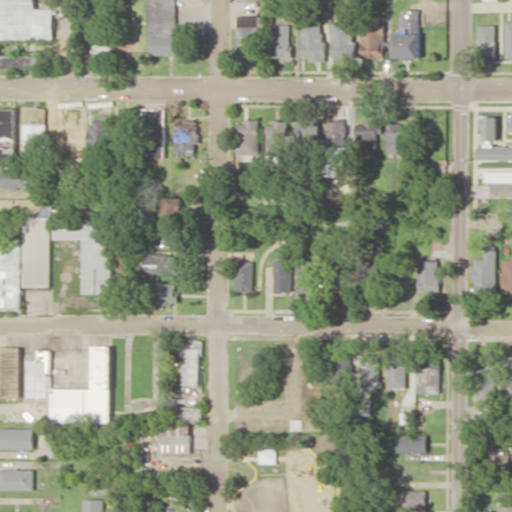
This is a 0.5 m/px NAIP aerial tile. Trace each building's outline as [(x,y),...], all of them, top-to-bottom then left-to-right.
[(0,0),(0,38),(54,39),(54,9),(36,9),(35,0),(0,0)] [(148,0),(149,55),(181,54),(181,36),(177,36),(176,0),(148,0)] [(420,58),(420,9),(401,9),(401,33),(394,33),(394,57),(420,58)] [(258,57),(260,15),(238,15),(237,57),(258,57)] [(324,59),(325,23),(303,23),(302,59),(324,59)] [(333,57),(355,57),(355,23),(332,23),(333,57)] [(292,57),(291,24),(271,24),(271,57),(292,57)] [(477,25),(478,57),(497,57),(496,24),(477,25)] [(363,25),(362,57),(383,58),(384,26),(363,25)] [(93,52),(109,53),(110,29),(94,28),(93,52)] [(0,55),(0,66),(38,65),(38,55),(0,55)] [(46,106),(24,106),(25,154),(47,154),(46,106)] [(129,121),(142,120),(140,107),(121,108),(122,120),(117,120),(118,132),(130,131),(129,121)] [(0,165),(17,166),(17,108),(0,108),(0,165)] [(143,119),(156,118),(156,108),(143,109),(143,119)] [(499,116),(483,116),(483,140),(498,140),(499,116)] [(88,120),(89,145),(108,144),(107,119),(88,120)] [(78,159),(79,120),(61,120),(60,158),(78,159)] [(259,121),(238,120),(237,155),(258,156),(259,121)] [(377,120),(357,121),(358,152),(377,151),(376,131),(377,131),(377,120)] [(318,157),(318,122),(297,122),(297,135),(288,135),(288,122),(267,122),(267,157),(295,157),(295,156),(318,157)] [(388,153),(408,152),(407,122),(387,123),(388,153)] [(164,127),(152,127),(154,157),(166,157),(164,127)] [(176,156),(195,155),(195,143),(200,143),(200,132),(175,132),(176,156)] [(511,160),(511,145),(480,145),(479,160),(511,160)] [(1,187),(17,187),(17,179),(25,179),(25,171),(0,171),(1,187)] [(511,171),(484,172),(484,183),(511,182),(511,171)] [(161,211),(180,214),(182,200),(163,197),(161,211)] [(50,286),(51,199),(0,199),(0,207),(0,214),(24,214),(24,286),(50,286)] [(153,239),(175,239),(175,221),(153,221),(153,239)] [(84,293),(113,293),(112,222),(54,222),(54,239),(83,239),(84,293)] [(0,308),(21,308),(21,234),(0,234),(0,308)] [(486,251),(486,258),(475,258),(475,294),(498,294),(497,250),(486,251)] [(175,273),(176,254),(143,253),(142,272),(175,273)] [(440,291),(439,258),(418,258),(419,291),(440,291)] [(296,292),(314,292),(315,260),(297,259),(296,292)] [(291,291),(291,260),(274,260),(275,291),(291,291)] [(235,290),(253,291),(253,261),(236,261),(235,290)] [(152,282),(153,304),(177,303),(177,282),(152,282)] [(20,346),(0,346),(0,395),(20,396),(20,346)] [(112,346),(93,346),(93,387),(52,387),(52,421),(112,421),(112,346)] [(180,384),(199,385),(200,347),(181,347),(180,384)] [(52,349),(37,348),(37,359),(27,359),(27,397),(51,397),(51,373),(52,349)] [(418,392),(440,393),(441,357),(419,356),(418,392)] [(496,356),(476,356),(477,399),(497,398),(496,356)] [(380,390),(381,359),(362,358),(362,390),(380,390)] [(390,360),(390,387),(408,387),(408,360),(390,360)] [(481,419),(496,419),(496,406),(482,405),(481,419)] [(203,406),(172,406),(172,421),(203,421),(203,406)] [(191,453),(192,424),(162,423),(161,452),(191,453)] [(34,448),(34,428),(1,428),(1,448),(34,448)] [(398,451),(428,452),(428,434),(398,434),(398,451)] [(510,453),(479,453),(479,470),(510,470),(510,453)] [(35,469),(1,468),(0,489),(34,490),(35,469)] [(427,489),(399,489),(399,508),(427,508),(427,489)] [(104,511),(105,498),(84,498),(84,511),(104,511)]
